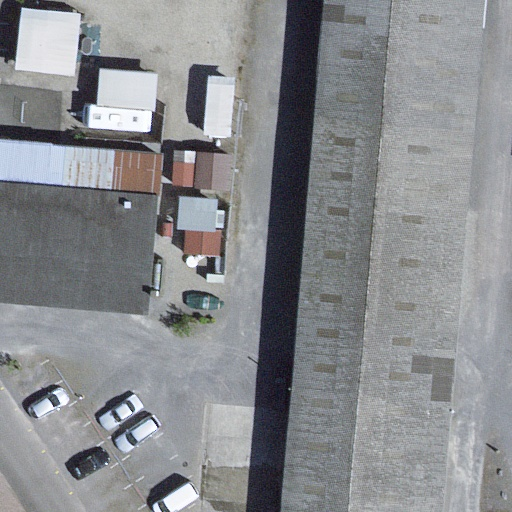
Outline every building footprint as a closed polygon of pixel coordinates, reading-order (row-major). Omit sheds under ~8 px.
[(29,0),(26,60),(87,64),(91,2),(64,0),(29,0)] [(324,0),(282,511),(443,511),(486,0),(324,0)] [(111,88),(161,97),(165,71),(116,63),(111,88)] [(163,154),(0,138),(0,304),(149,315),(163,154)] [(232,155),(197,152),(195,189),(230,191),(232,155)] [(221,256),(222,230),(185,228),(184,254),(221,256)]
